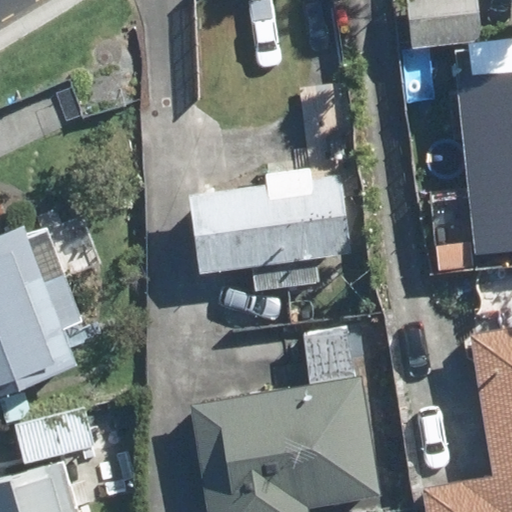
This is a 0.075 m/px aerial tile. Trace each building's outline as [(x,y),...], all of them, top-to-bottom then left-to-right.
[(403,0),(407,41),(479,36),(475,0),(403,0)] [(511,63),(451,70),(469,249),(511,244),(511,63)] [(259,177),(186,182),(192,263),(247,258),(249,287),(316,282),(314,252),(346,250),(341,168),(307,171),(307,160),(258,164),(259,177)] [(0,224),(0,384),(72,359),(59,320),(78,313),(61,265),(40,272),(21,217),(0,224)] [(511,511),(511,319),(468,327),(490,468),(417,480),(422,511),(511,511)] [(304,511),(304,502),(379,493),(363,373),(187,395),(202,511),(304,511)] [(22,389),(0,395),(0,414),(1,417),(8,415),(22,462),(90,441),(87,429),(121,419),(113,392),(85,400),(84,399),(28,414),(22,389)] [(0,470),(0,511),(73,511),(57,455),(0,470)]
